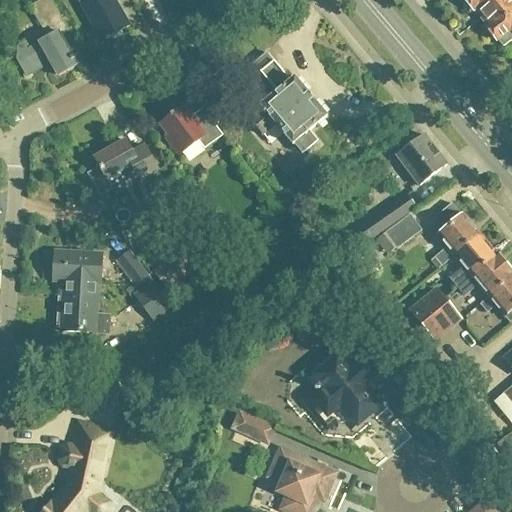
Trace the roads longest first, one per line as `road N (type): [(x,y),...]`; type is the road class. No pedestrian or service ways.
road 1 (residential): [(0,399),(19,133)]
road 2 (residential): [(19,133),(245,0)]
road 3 (primary): [(511,174),(364,0)]
